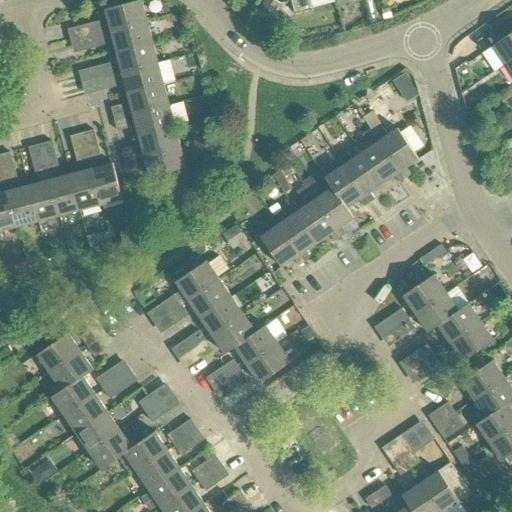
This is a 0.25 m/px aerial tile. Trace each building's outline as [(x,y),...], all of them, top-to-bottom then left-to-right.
[(105,10),(111,32),(147,22),(141,0),(105,10)] [(265,0),(257,13),(269,21),(280,4),(273,0),(265,0)] [(291,0),(294,13),(312,8),(309,0),(291,0)] [(89,25),(92,36),(103,34),(100,22),(89,25)] [(111,32),(116,52),(153,43),(147,22),(111,32)] [(511,33),(494,46),(507,65),(511,61),(511,33)] [(103,34),(92,36),(95,48),(106,45),(103,34)] [(116,52),(122,73),(158,64),(153,43),(116,52)] [(100,67),(103,78),(114,75),(111,64),(100,67)] [(122,73),(127,94),(164,85),(158,64),(122,73)] [(114,75),(103,78),(106,90),(117,87),(114,75)] [(127,94),(133,115),(169,106),(164,85),(127,94)] [(111,108),(114,120),(125,117),(122,106),(111,108)] [(133,115),(138,136),(175,126),(169,106),(133,115)] [(125,117),(114,120),(117,132),(128,129),(125,117)] [(138,136),(144,157),(180,147),(175,126),(138,136)] [(382,128),(374,134),(405,180),(411,176),(406,169),(418,160),(397,129),(388,136),(382,128)] [(94,131),(82,134),(90,161),(101,158),(94,131)] [(90,161),(82,134),(71,137),(78,164),(90,161)] [(370,147),(362,154),(383,185),(395,176),(399,183),(405,180),(374,134),(365,140),(370,147)] [(52,142),(41,145),(48,172),(59,169),(52,142)] [(48,172),(41,145),(29,148),(36,175),(48,172)] [(122,150),(125,162),(136,159),(133,147),(122,150)] [(180,147),(144,157),(150,178),(186,169),(180,147)] [(10,153),(0,155),(0,160),(6,183),(17,180),(10,153)] [(347,153),(338,158),(369,204),(375,200),(370,193),(383,185),(362,154),(352,160),(347,153)] [(325,179),(332,188),(347,209),(359,201),(364,208),(369,204),(338,158),(330,164),(335,172),(325,179)] [(136,159),(125,162),(128,173),(139,171),(136,159)] [(113,164),(92,169),(101,206),(123,200),(113,164)] [(295,173),(289,164),(273,175),(279,184),(295,173)] [(92,169),(71,175),(80,211),(101,206),(92,169)] [(71,175),(50,180),(59,217),(80,211),(71,175)] [(311,176),(303,181),(310,191),(317,185),(311,176)] [(50,180),(29,186),(38,222),(59,217),(50,180)] [(29,186),(8,191),(17,228),(38,222),(29,186)] [(318,187),(309,193),(340,238),(346,234),(341,227),(354,219),(347,209),(332,188),(323,195),(318,187)] [(0,232),(17,228),(8,191),(0,193),(0,232)] [(306,206),(297,213),(318,244),(330,235),(335,242),(340,238),(309,193),(301,199),(306,206)] [(282,211),(273,217),(305,263),(310,259),(305,252),(318,244),(297,213),(287,219),(282,211)] [(305,263),(273,217),(265,223),(270,231),(260,237),(282,268),(294,260),(299,267),(305,263)] [(223,234),(233,250),(247,240),(237,225),(223,234)] [(135,227),(119,231),(122,241),(138,237),(135,227)] [(217,277),(229,269),(220,257),(209,264),(207,261),(176,282),(189,301),(219,280),(217,277)] [(403,296),(416,315),(447,294),(434,275),(403,296)] [(189,301),(200,319),(231,298),(219,280),(189,301)] [(428,333),(438,326),(459,312),(459,311),(447,294),(416,315),(428,333)] [(166,302),(172,312),(181,306),(175,296),(166,302)] [(200,319),(213,336),(244,316),(231,298),(200,319)] [(438,326),(450,344),(481,323),(468,304),(459,311),(459,312),(438,326)] [(181,306),(172,312),(179,322),(188,315),(181,306)] [(393,316),(400,325),(409,319),(402,309),(393,316)] [(225,355),(235,348),(256,333),(244,316),(213,336),(225,355)] [(294,322),(298,328),(304,323),(300,317),(294,322)] [(409,319),(400,325),(406,335),(415,329),(409,319)] [(481,323),(450,344),(463,362),(494,341),(481,323)] [(235,348),(247,366),(278,344),(265,326),(256,333),(235,348)] [(308,327),(302,332),(307,341),(314,336),(308,327)] [(190,337),(197,347),(206,341),(199,331),(190,337)] [(81,338),(88,348),(97,342),(90,332),(81,338)] [(37,355),(50,373),(81,352),(68,334),(37,355)] [(206,341),(197,347),(204,357),(213,351),(206,341)] [(97,342),(88,348),(95,358),(103,351),(97,342)] [(278,344),(247,366),(260,384),(290,363),(278,344)] [(417,351),(424,361),(433,355),(427,345),(417,351)] [(50,373),(62,391),(83,377),(93,371),(81,352),(50,373)] [(433,355),(424,361),(431,371),(440,365),(433,355)] [(224,367),(231,376),(240,370),(233,360),(224,367)] [(462,382),(474,400),(505,379),(493,361),(462,382)] [(240,370),(231,376),(238,386),(247,380),(240,370)] [(96,380),(103,390),(112,383),(105,374),(96,380)] [(52,398),(65,417),(96,395),(83,377),(62,391),(52,398)] [(474,400),(486,418),(507,404),(508,404),(511,401),(511,389),(505,379),(474,400)] [(112,383),(103,390),(110,400),(119,393),(112,383)] [(65,417),(77,434),(108,413),(96,395),(65,417)] [(139,403),(146,413),(155,407),(148,397),(139,403)] [(448,403),(439,410),(454,433),(464,426),(448,403)] [(476,425),(489,443),(511,427),(511,410),(508,404),(507,404),(486,418),(476,425)] [(155,407),(146,413),(152,423),(161,417),(155,407)] [(454,433),(439,410),(429,417),(444,440),(454,433)] [(77,434),(89,452),(120,431),(108,413),(77,434)] [(427,417),(387,442),(399,461),(439,436),(427,417)] [(168,436),(174,446),(198,430),(191,420),(168,436)] [(511,427),(489,443),(501,461),(511,454),(511,427)] [(198,430),(174,446),(181,456),(204,440),(198,430)] [(101,470),(124,454),(132,449),(132,448),(120,431),(89,452),(101,470)] [(124,454),(137,472),(168,451),(155,432),(132,448),(132,449),(124,454)] [(453,453),(460,463),(469,457),(462,447),(453,453)] [(137,472),(149,490),(180,469),(168,451),(137,472)] [(414,454),(404,460),(410,469),(420,463),(414,454)] [(192,472),(199,482),(222,466),(215,456),(192,472)] [(469,457),(460,463),(467,473),(476,466),(469,457)] [(55,458),(41,471),(46,477),(60,465),(55,458)] [(410,469),(404,460),(394,467),(400,476),(410,469)] [(222,466),(199,482),(206,492),(229,476),(222,466)] [(149,490),(161,508),(192,487),(180,469),(149,490)] [(439,471),(420,484),(439,511),(444,511),(460,502),(439,471)] [(402,496),(409,506),(413,511),(439,511),(420,484),(402,496)] [(385,486),(376,493),(382,502),(392,495),(385,486)] [(161,508),(163,511),(193,511),(204,505),(192,487),(161,508)] [(217,508),(219,511),(232,511),(247,502),(240,492),(217,508)] [(382,502),(376,493),(366,500),(372,509),(382,502)]
